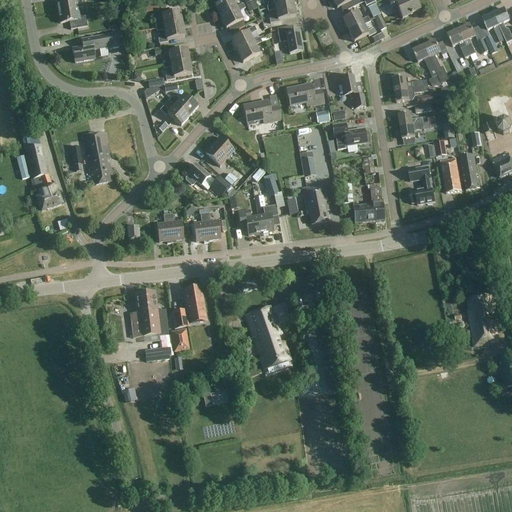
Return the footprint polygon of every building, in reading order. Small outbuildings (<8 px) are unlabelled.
[(62,0),(56,1),(58,13),(77,10),(75,0),(62,0)] [(214,8),(220,19),(237,11),(236,9),(232,2),(237,0),(229,0),(230,0),(214,8)] [(267,13),(275,12),(274,9),(293,6),(291,0),(272,0),(274,7),(266,8),(267,13)] [(361,5),(358,0),(332,0),(337,10),(341,8),(343,13),(361,5)] [(373,0),(370,0),(364,3),(367,9),(376,5),(373,0)] [(386,0),(387,1),(393,14),(397,12),(401,21),(403,20),(402,18),(408,15),(409,17),(411,16),(421,11),(415,0),(402,0),(386,0)] [(254,3),(246,7),(249,13),(257,9),(254,3)] [(357,13),(342,20),(348,32),(369,21),(373,19),(380,16),(381,16),(376,5),(374,6),(376,10),(375,15),(361,22),(357,13)] [(114,15),(123,14),(121,6),(113,7),(114,15)] [(237,11),(220,19),(225,31),(242,23),(238,14),(245,10),(243,6),(236,9),(237,11)] [(274,9),(275,12),(276,19),(268,21),(269,25),(278,24),(278,22),(295,19),(293,6),(274,9)] [(504,9),(492,14),(504,41),(505,41),(506,44),(511,41),(511,38),(508,31),(506,30),(503,25),(504,25),(509,23),(504,11),(504,9)] [(70,31),(87,28),(85,20),(79,21),(77,10),(58,13),(60,25),(69,23),(70,31)] [(161,17),(162,24),(155,26),(156,33),(164,32),(164,30),(182,26),(180,14),(161,17)] [(481,19),(482,21),(484,25),(487,32),(494,30),(500,43),(504,41),(492,14),(481,19)] [(386,29),(380,16),(373,19),(379,32),(386,29)] [(348,32),(353,44),(367,37),(368,38),(375,35),(373,30),(366,33),(363,27),(370,23),(369,21),(348,32)] [(164,30),(164,32),(165,39),(158,41),(159,46),(167,44),(167,42),(184,39),(182,26),(164,30)] [(470,26),(459,31),(464,43),(466,47),(470,57),(473,62),(478,60),(470,41),(475,38),(472,31),(470,26)] [(247,34),(231,42),(236,54),(253,45),(252,43),(249,36),(256,33),(254,28),(246,32),(247,34)] [(293,35),(292,29),(293,29),(293,28),(276,31),(279,45),(286,43),(289,56),(301,54),(298,34),(293,35)] [(453,48),(459,46),(461,50),(465,59),(470,57),(466,47),(464,43),(459,31),(447,37),(453,48)] [(93,52),(100,50),(108,49),(106,37),(98,38),(81,41),(82,48),(72,50),(75,65),(95,61),(93,52)] [(485,41),(491,55),(498,52),(491,38),(485,41)] [(253,45),(236,54),(242,65),(259,57),(255,48),(262,44),(259,40),(252,43),(253,45)] [(477,44),(482,54),(488,52),(483,41),(477,44)] [(437,78),(438,77),(443,75),(435,57),(440,54),(435,42),(423,48),(437,78)] [(442,88),(438,77),(437,78),(423,48),(413,53),(418,64),(424,61),(432,80),(429,81),(431,87),(442,88)] [(112,49),(104,50),(105,58),(113,57),(112,49)] [(168,54),(169,61),(165,62),(166,65),(162,66),(163,70),(171,69),(170,67),(189,63),(186,51),(168,54)] [(170,67),(171,69),(172,77),(165,78),(165,83),(174,81),(174,79),(191,76),(189,63),(170,67)] [(493,65),(479,72),(481,76),(495,70),(493,65)] [(453,87),(460,84),(456,74),(449,78),(453,87)] [(339,79),(339,80),(343,98),(349,97),(350,101),(352,100),(355,111),(364,109),(365,109),(363,96),(357,97),(355,85),(353,77),(339,79)] [(392,80),(394,93),(422,88),(421,82),(406,85),(405,78),(392,80)] [(148,83),(149,89),(162,87),(161,81),(148,83)] [(168,87),(164,88),(165,94),(177,92),(176,85),(168,87)] [(286,90),(286,91),(289,108),(305,105),(306,109),(324,106),(322,91),(313,93),(312,86),(312,85),(286,90)] [(396,105),(409,103),(407,96),(413,95),(423,94),(423,93),(429,92),(428,88),(422,88),(394,93),(396,105)] [(168,101),(174,107),(175,105),(189,118),(198,109),(184,96),(177,103),(172,98),(168,101)] [(434,96),(423,98),(423,99),(424,106),(434,104),(435,104),(434,96)] [(243,106),(243,108),(246,125),(262,122),(263,125),(280,122),(281,122),(279,108),(278,108),(270,109),(269,103),(268,101),(243,106)] [(175,105),(174,107),(169,112),(163,107),(160,111),(166,117),(167,115),(180,128),(189,118),(175,105)] [(415,109),(416,114),(432,112),(431,106),(415,109)] [(344,112),(332,114),(333,123),(345,121),(344,112)] [(316,116),(317,124),(329,122),(328,114),(316,116)] [(397,116),(398,117),(400,129),(427,125),(431,124),(435,124),(434,118),(413,121),(412,114),(397,116)] [(497,134),(502,136),(504,136),(510,134),(511,129),(511,127),(511,123),(510,121),(505,119),(499,121),(495,127),(497,134)] [(162,122),(156,129),(163,134),(168,128),(162,122)] [(400,129),(400,130),(402,141),(403,141),(414,139),(415,139),(414,133),(414,132),(432,130),(431,124),(427,125),(400,129)] [(453,125),(443,126),(444,140),(454,139),(453,125)] [(346,150),(346,149),(366,146),(364,131),(346,134),(345,126),(332,128),(334,139),(335,139),(337,152),(346,150)] [(470,136),(471,141),(472,141),(472,144),(471,144),(472,150),(482,148),(478,128),(475,128),(476,135),(470,136)] [(106,168),(104,161),(110,160),(105,134),(82,139),(87,171),(90,170),(91,176),(93,175),(95,187),(109,185),(108,179),(112,179),(110,171),(110,172),(109,167),(106,168)] [(212,147),(227,160),(234,152),(219,139),(212,147)] [(333,142),(327,143),(330,163),(337,162),(333,142)] [(434,145),(436,158),(445,157),(442,143),(434,145)] [(25,150),(24,151),(24,152),(31,184),(33,191),(36,190),(36,189),(41,187),(43,192),(37,194),(39,198),(36,199),(41,213),(62,205),(64,205),(58,191),(58,192),(55,186),(52,187),(48,176),(46,176),(40,149),(39,147),(25,150)] [(219,168),(227,160),(212,147),(205,155),(219,168)] [(70,150),(73,167),(75,167),(76,173),(81,172),(80,166),(81,166),(78,148),(70,150)] [(423,149),(414,150),(416,159),(425,157),(423,149)] [(257,164),(265,162),(263,155),(255,157),(257,164)] [(466,193),(479,191),(480,190),(478,178),(476,179),(476,176),(477,176),(474,155),(472,156),(459,158),(466,193)] [(500,180),(511,173),(511,162),(508,155),(492,163),(500,180)] [(372,159),(363,161),(364,171),(374,170),(372,159)] [(300,162),(304,179),(316,177),(313,160),(300,162)] [(440,162),(440,164),(446,196),(460,193),(462,193),(456,160),(440,162)] [(200,187),(201,186),(207,192),(215,184),(215,183),(195,165),(195,166),(187,175),(189,177),(185,180),(186,182),(191,187),(193,187),(196,183),(200,187)] [(432,204),(434,204),(432,190),(431,190),(428,180),(430,179),(428,168),(408,172),(411,183),(422,181),(424,192),(414,193),(415,194),(410,195),(412,205),(417,204),(418,207),(427,205),(427,206),(432,205),(432,204)] [(225,181),(232,187),(237,181),(230,175),(225,181)] [(220,179),(212,188),(218,193),(226,184),(220,179)] [(264,185),(269,199),(278,196),(274,182),(264,185)] [(324,206),(327,206),(324,186),(301,191),(306,217),(309,216),(311,227),(327,224),(324,206)] [(341,187),(342,205),(352,204),(350,186),(341,187)] [(371,206),(372,214),(374,215),(375,224),(383,224),(382,207),(381,207),(380,190),(370,191),(371,206)] [(229,201),(231,211),(239,209),(237,199),(229,201)] [(293,200),(286,202),(288,209),(294,208),(293,200)] [(354,226),(375,224),(374,215),(372,214),(371,206),(353,208),(354,226)] [(257,219),(260,236),(273,234),(272,228),(279,227),(276,207),(263,209),(264,217),(257,219)] [(289,216),(296,215),(294,208),(288,209),(289,216)] [(248,238),(260,236),(257,219),(250,220),(249,212),(238,214),(240,228),(246,227),(248,238)] [(167,245),(172,244),(168,215),(164,216),(165,224),(157,225),(159,243),(167,242),(167,245)] [(168,215),(172,244),(176,244),(176,241),(184,240),(181,221),(174,222),(173,215),(168,215)] [(205,222),(208,244),(213,244),(212,242),(220,241),(218,222),(210,223),(210,221),(205,222)] [(204,245),(208,244),(205,222),(201,222),(201,224),(193,225),(196,244),(203,243),(204,245)] [(128,239),(139,239),(138,228),(127,229),(128,239)] [(211,360),(209,348),(209,347),(205,318),(200,288),(184,291),(185,299),(183,300),(185,312),(172,315),(175,330),(187,328),(191,352),(198,350),(198,353),(197,354),(199,362),(211,360)] [(155,293),(134,296),(134,297),(136,307),(135,308),(135,312),(136,313),(136,314),(137,315),(137,321),(139,335),(159,333),(156,312),(158,312),(155,293)] [(490,310),(487,297),(468,301),(470,313),(468,313),(475,349),(498,344),(494,323),(490,324),(489,318),(493,317),(491,310),(490,310)] [(270,308),(244,317),(250,334),(249,334),(257,356),(258,356),(259,359),(258,359),(262,371),(263,372),(266,371),(288,364),(292,362),(285,343),(280,344),(278,337),(282,336),(275,314),(273,315),(270,308)] [(165,311),(158,312),(156,312),(159,333),(139,335),(137,321),(130,322),(133,340),(168,336),(165,311)] [(331,343),(329,331),(322,333),(320,333),(322,345),(331,343)] [(184,333),(171,335),(175,353),(176,353),(176,354),(181,353),(181,352),(187,351),(184,333)] [(145,352),(146,361),(171,358),(170,349),(145,352)] [(175,371),(182,369),(181,359),(174,360),(175,371)] [(511,363),(501,365),(505,389),(511,388),(511,363)] [(338,377),(328,379),(330,394),(340,392),(338,377)]
